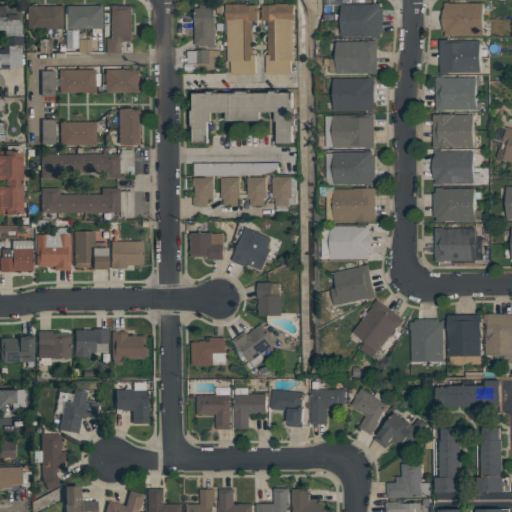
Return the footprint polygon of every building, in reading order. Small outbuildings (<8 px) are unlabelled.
[(484,3),(484,35),(450,35),(450,36),(445,36),(445,30),(444,31),(443,8),(445,8),(445,2),(450,2),(450,3),(484,3)] [(263,5),(278,4),(278,3),(295,3),(296,20),(294,20),(295,61),(292,61),(292,73),(267,73),(267,54),(269,54),(269,20),(263,21),(263,5)] [(381,37),(374,37),(374,36),(342,36),(342,4),(374,4),(374,3),(381,3),(381,8),(384,8),(384,32),(381,32),(381,37)] [(259,5),(259,20),(254,20),(254,54),(256,54),(257,73),(232,74),(232,61),(229,61),(228,33),(226,33),(225,21),(227,21),(226,4),(244,4),(244,5),(259,5)] [(65,6),(101,5),(101,29),(65,29),(65,28),(64,28),(63,7),(65,7),(65,6)] [(133,5),(134,41),(119,41),(120,53),(105,53),(105,38),(110,38),(110,5),(133,5)] [(196,8),(201,8),(201,5),(216,5),(216,45),(215,45),(215,48),(210,48),(210,45),(209,45),(209,47),(204,46),(204,45),(196,45),(196,8)] [(0,6),(3,6),(4,15),(17,14),(17,24),(20,24),(20,37),(21,37),(21,45),(20,45),(20,52),(20,69),(7,69),(0,69),(0,49),(1,49),(1,37),(2,37),(2,30),(0,30),(0,6)] [(26,6),(61,6),(62,29),(26,29),(26,6)] [(64,30),(76,30),(77,49),(65,49),(64,30)] [(89,39),(89,53),(77,53),(77,49),(77,39),(89,39)] [(481,40),(481,72),(450,72),(450,73),(440,73),(440,39),(449,39),(449,40),(481,40)] [(50,40),(50,53),(38,53),(38,40),(50,40)] [(379,74),(370,74),(370,73),(338,73),(338,72),(331,73),(331,71),(325,71),(325,57),(331,57),(331,58),(338,58),(338,41),(370,41),(370,40),(378,40),(379,74)] [(186,63),(189,63),(189,50),(197,50),(215,49),(215,50),(221,50),(221,62),(215,62),(215,70),(186,70),(186,63)] [(94,69),(94,74),(99,74),(99,86),(94,86),(94,93),(58,93),(58,70),(94,69)] [(104,70),(140,69),(140,92),(104,93),(104,70)] [(53,71),(54,96),(40,96),(40,71),(53,71)] [(477,77),(477,109),(442,109),(442,110),(436,110),(436,76),(445,76),(445,77),(477,77)] [(374,111),(369,111),(369,110),(335,110),(335,78),(369,78),(369,77),(374,77),(374,82),(375,82),(376,103),(374,103),(374,111)] [(209,91),(216,91),(216,93),(238,93),(238,91),(249,91),(249,93),(272,92),(272,91),(278,91),(278,93),(293,92),(293,102),(293,108),(296,108),(296,126),(294,126),(294,143),(279,143),(279,121),(277,121),(277,111),(260,111),(260,120),(227,120),(227,112),(211,112),(211,122),(209,122),(209,136),(209,143),(195,143),(195,126),(193,126),(193,110),(195,110),(195,93),(209,93),(209,91)] [(141,109),(142,144),(118,145),(117,109),(141,109)] [(376,148),(367,148),(367,147),(335,147),(334,114),(375,114),(376,148)] [(474,114),(474,146),(456,146),(456,147),(434,147),(433,114),(455,114),(474,114)] [(40,120),(54,120),(54,145),(40,145),(40,120)] [(95,122),(95,145),(59,145),(58,123),(95,122)] [(508,126),(511,127),(511,161),(504,159),(497,157),(500,147),(501,147),(503,142),(496,140),(501,125),(508,128),(508,126)] [(120,150),(132,150),(132,173),(118,173),(118,179),(101,179),(101,173),(55,173),(55,179),(40,179),(40,155),(118,154),(118,153),(120,153),(120,150)] [(435,150),(443,150),(443,151),(474,151),(475,173),(482,173),(482,183),(443,183),(443,184),(436,185),(435,179),(434,179),(434,156),(435,156),(435,150)] [(21,152),(21,214),(6,214),(6,216),(0,216),(0,186),(4,186),(4,180),(0,180),(0,152),(3,152),(3,151),(10,151),(10,152),(21,152)] [(374,185),(367,185),(367,184),(335,184),(335,183),(328,183),(327,153),(335,153),(335,152),(366,152),(366,151),(374,151),(374,156),(376,156),(376,180),(374,180),(374,185)] [(279,162),(279,175),(195,175),(195,163),(279,162)] [(268,198),(265,198),(265,205),(251,205),(251,198),(249,198),(248,177),(267,176),(268,198)] [(297,204),(290,204),(290,205),(289,205),(289,211),(277,211),(277,205),(276,205),(276,198),(273,198),(273,176),(293,176),(293,177),(297,177),(297,186),(298,186),(298,204),(297,204)] [(215,199),(209,199),(209,206),(194,206),(194,197),(196,197),(196,186),(194,186),(194,177),(215,177),(215,199)] [(241,198),(239,198),(239,205),(225,205),(225,198),(222,198),(222,177),(241,177),(241,198)] [(328,189),(355,189),(355,188),(376,187),(376,221),(356,222),(356,221),(335,221),(335,220),(328,220),(328,189)] [(436,187),(443,187),(443,188),(475,188),(475,192),(482,191),(482,198),(475,198),(475,209),(482,209),(482,219),(475,219),(475,220),(444,220),(444,221),(436,221),(436,216),(434,217),(434,192),(436,192),(436,187)] [(40,189),(58,188),(58,195),(100,194),(100,188),(119,188),(119,192),(133,191),(133,216),(118,216),(118,212),(40,213),(40,189)] [(371,259),(366,259),(366,258),(332,258),(332,257),(323,258),(323,226),(366,225),(371,224),(371,230),(372,230),(372,252),(371,252),(371,259)] [(262,270),(247,263),(246,266),(232,260),(242,237),(246,227),(272,238),(269,246),(272,248),(262,270)] [(435,227),(444,227),(444,228),(476,228),(477,260),(444,260),(444,261),(436,261),(435,227)] [(53,271),(53,266),(35,267),(35,235),(51,235),(51,228),(66,228),(66,235),(69,235),(69,270),(53,271)] [(125,268),(109,269),(109,262),(110,262),(110,242),(109,242),(109,229),(119,229),(119,241),(142,241),(142,265),(125,266),(125,268)] [(93,232),(93,243),(106,243),(106,269),(91,270),(91,267),(73,267),(73,232),(93,232)] [(213,232),(213,233),(224,233),(225,259),(210,259),(210,257),(191,257),(191,232),(213,232)] [(32,271),(13,271),(13,272),(0,272),(0,249),(11,249),(11,241),(31,241),(32,271)] [(336,305),(332,289),(338,287),(335,272),(360,267),(360,266),(369,264),(376,297),(368,299),(368,298),(336,305)] [(282,315),(259,316),(259,298),(258,298),(258,282),(273,282),(273,283),(280,283),(280,295),(282,295),(282,315)] [(373,357),(361,348),(366,341),(353,331),(373,307),(372,306),(378,299),(405,320),(399,327),(398,326),(373,357)] [(511,354),(486,355),(486,323),(485,323),(485,314),(511,313),(511,354)] [(481,355),(449,356),(449,338),(448,338),(448,315),(482,314),(482,337),(481,337),(481,355)] [(412,361),(411,329),(411,321),(415,321),(415,319),(440,319),(440,321),(445,321),(445,328),(444,329),(444,361),(412,361)] [(250,363),(233,340),(246,330),(249,334),(251,332),(251,331),(255,328),(255,329),(263,323),(277,342),(261,354),(265,359),(255,366),(251,362),(250,363)] [(89,357),(74,357),(74,330),(81,330),(85,330),(91,330),(91,329),(107,329),(107,344),(107,352),(94,353),(89,353),(89,357)] [(70,359),(49,359),(49,358),(39,358),(39,359),(37,359),(36,331),(51,331),(51,334),(70,334),(70,359)] [(144,336),(144,349),(146,349),(147,356),(142,356),(142,359),(120,359),(121,366),(112,366),(112,359),(111,359),(110,332),(126,332),(126,336),(130,336),(130,335),(134,335),(134,336),(144,336)] [(32,367),(26,367),(26,362),(0,362),(0,339),(18,339),(18,335),(33,335),(33,340),(33,362),(32,362),(32,367)] [(226,364),(193,365),(193,342),(201,341),(201,340),(206,340),(206,341),(211,341),(211,337),(226,337),(226,353),(226,364)] [(487,380),(502,380),(502,407),(488,407),(488,406),(451,406),(451,404),(438,404),(438,387),(451,387),(451,385),(487,385),(487,380)] [(327,423),(312,424),(312,389),(313,389),(313,381),(319,381),(320,389),(345,389),(345,408),(327,408),(327,423)] [(147,424),(131,424),(131,411),(121,411),(121,409),(115,409),(114,390),(132,390),(132,383),(144,382),(144,390),(146,390),(147,407),(147,424)] [(231,429),(217,429),(217,414),(198,414),(198,394),(217,394),(217,387),(231,387),(231,394),(231,429)] [(250,428),(235,428),(235,411),(235,394),(236,394),(236,388),(249,387),(249,394),(267,394),(268,413),(250,414),(250,428)] [(372,434),(360,427),(367,414),(352,405),(362,388),(375,396),(378,391),(387,397),(385,401),(388,404),(378,421),(380,422),(372,434)] [(0,390),(23,390),(23,398),(15,399),(15,403),(2,403),(2,407),(0,407),(0,390)] [(77,434),(58,430),(60,414),(54,413),(58,392),(73,394),(73,390),(86,392),(84,402),(97,404),(94,419),(80,416),(77,434)] [(273,390),(304,392),(303,406),(305,407),(303,427),(288,426),(289,410),(272,409),(273,390)] [(419,418),(427,424),(410,447),(400,439),(396,443),(392,440),(386,448),(375,439),(396,412),(405,419),(406,418),(410,422),(413,425),(419,418)] [(443,427),(461,427),(461,440),(463,440),(463,493),(438,494),(437,477),(442,477),(442,440),(443,440),(443,427)] [(501,427),(502,440),(504,440),(504,477),(505,477),(505,491),(478,492),(478,477),(483,477),(483,439),(485,439),(484,428),(501,427)] [(41,477),(41,466),(40,466),(40,462),(33,463),(33,451),(40,451),(40,435),(60,435),(60,452),(63,452),(64,466),(55,466),(55,474),(61,485),(48,491),(41,477)] [(0,439),(14,439),(14,458),(0,458),(0,439)] [(387,482),(397,482),(397,476),(402,476),(402,463),(422,463),(423,482),(431,482),(431,494),(423,495),(423,496),(388,497),(387,482)] [(0,468),(21,468),(21,472),(29,472),(29,483),(21,483),(21,485),(11,485),(11,488),(0,488),(0,468)] [(96,511),(63,511),(63,487),(79,486),(80,501),(96,501),(96,511)] [(253,511),(220,511),(220,488),(235,488),(235,504),(253,503),(253,511)] [(257,511),(257,504),(275,503),(275,488),(289,488),(290,502),(288,502),(288,511),(257,511)] [(294,511),(294,505),(293,505),(293,488),(310,488),(310,499),(320,499),(320,503),(326,503),(326,511),(294,511)] [(146,511),(146,489),(161,489),(161,504),(180,504),(180,511),(146,511)] [(214,511),(184,511),(184,504),(201,504),(201,489),(216,489),(216,503),(214,503),(214,506),(214,511)] [(136,511),(103,511),(107,501),(124,506),(128,491),(143,496),(139,509),(137,509),(136,511)] [(422,511),(387,511),(387,503),(387,501),(401,501),(401,503),(422,502),(422,511)]
